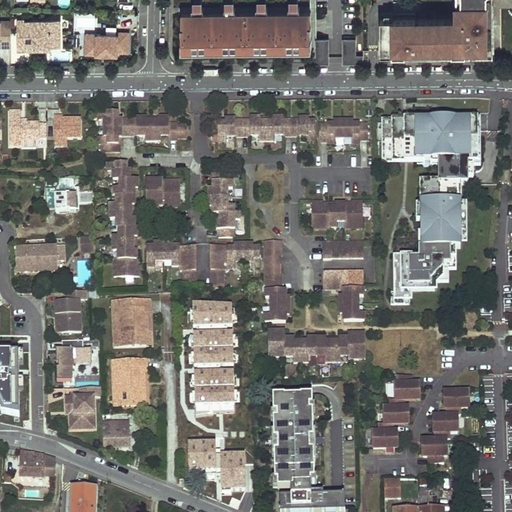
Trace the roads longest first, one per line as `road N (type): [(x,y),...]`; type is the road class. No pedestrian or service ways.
road 1 (residential): [(152,84),(511,80)]
road 2 (residential): [(38,443),(35,317),(8,293),(3,233)]
road 3 (unknown): [(167,296),(172,496)]
road 4 (residential): [(511,356),(460,363),(440,384),(400,464),(377,464)]
road 5 (residential): [(38,443),(212,511)]
road 6 (residential): [(0,84),(152,84)]
